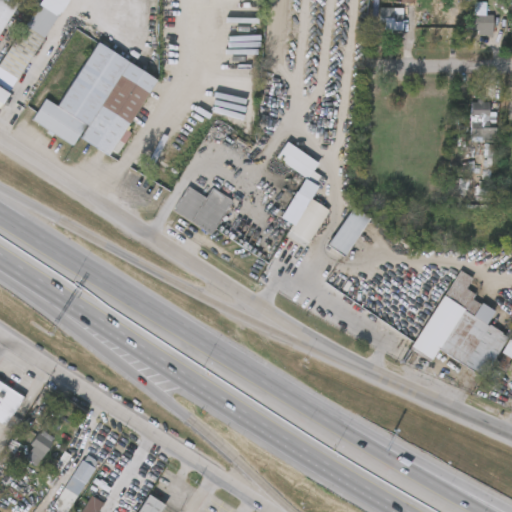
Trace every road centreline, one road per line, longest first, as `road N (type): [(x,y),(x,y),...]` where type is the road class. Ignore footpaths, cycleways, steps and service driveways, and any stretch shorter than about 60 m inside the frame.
road 1 (motorway): [(409,466),(0,214)]
road 2 (motorway): [(58,297),(400,511)]
road 3 (secondary): [(321,345),(0,136)]
road 4 (secondary): [(0,336),(270,511)]
road 5 (motorway): [(259,324),(0,189)]
road 6 (secondary): [(511,435),(321,345)]
road 7 (motorway): [(121,366),(253,476)]
